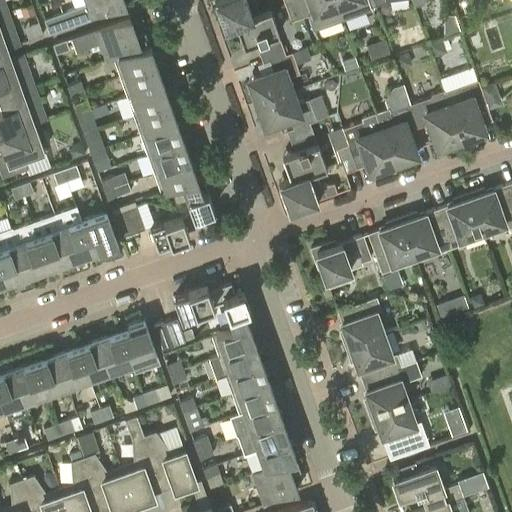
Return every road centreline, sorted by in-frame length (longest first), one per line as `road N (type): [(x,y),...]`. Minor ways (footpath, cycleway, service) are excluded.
road 1 (tertiary): [(337,511),(250,264),(253,238)]
road 2 (residential): [(253,238),(511,149)]
road 3 (residential): [(0,328),(253,238)]
road 4 (tertiary): [(253,238),(256,215),(182,0)]
